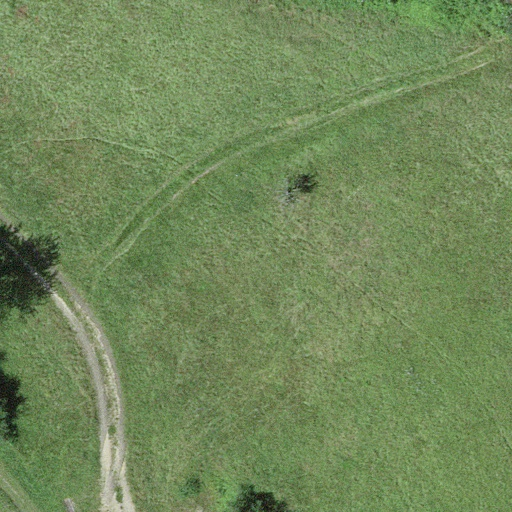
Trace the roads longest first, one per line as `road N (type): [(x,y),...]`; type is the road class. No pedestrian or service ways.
road 1 (track): [(127,511),(117,414),(89,326)]
road 2 (track): [(89,326),(0,228)]
